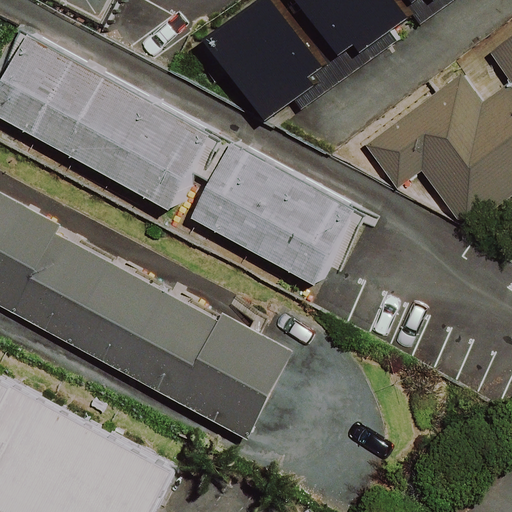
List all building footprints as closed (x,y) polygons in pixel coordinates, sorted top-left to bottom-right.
[(340,70),(289,0),(252,0),(207,33),(272,121),(340,70)] [(415,16),(403,0),(289,0),(340,70),(415,16)] [(436,0),(403,0),(415,16),(436,0)] [(511,36),(491,52),(511,79),(511,82),(486,102),(464,73),(363,149),(396,192),(421,173),(465,231),(511,195),(511,36)] [(383,212),(58,44),(16,125),(341,292),(383,212)] [(344,374),(30,198),(0,251),(0,305),(291,469),(344,374)] [(162,511),(184,472),(0,375),(0,511),(162,511)]
